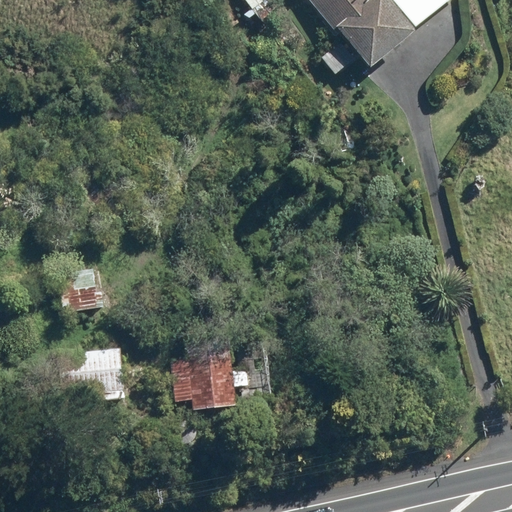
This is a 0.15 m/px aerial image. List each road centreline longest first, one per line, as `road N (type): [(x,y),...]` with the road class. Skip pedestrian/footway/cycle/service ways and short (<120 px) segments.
road 1 (unknown): [(492,489),(408,98)]
road 2 (primary): [(511,485),(394,511)]
